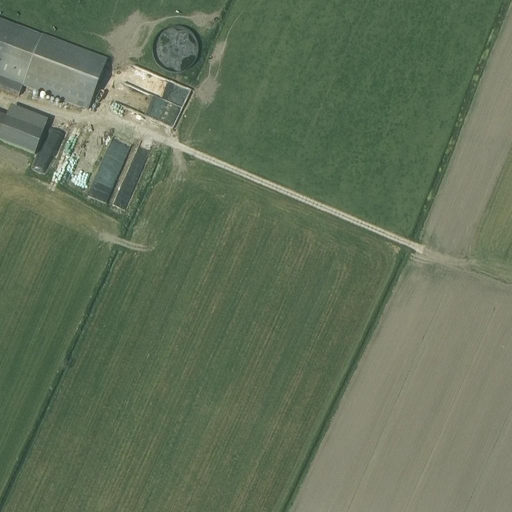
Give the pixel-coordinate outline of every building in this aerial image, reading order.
[(42,36),(42,37),(0,20),(0,90),(18,98),(22,88),(87,112),(107,61),(42,36)] [(198,53),(198,51),(198,49),(198,47),(197,45),(196,43),(196,41),(195,39),(193,37),(192,36),(191,34),(189,33),(188,32),(186,31),(184,30),(182,29),(180,29),(178,28),(176,28),(174,28),(172,28),(170,29),(168,29),(166,30),(164,31),(163,32),(161,33),(159,34),(158,36),(157,38),(156,39),(155,41),(154,43),(153,45),(153,46),(152,48),(152,50),(152,52),(152,54),(153,56),(153,58),(154,60),(155,62),(156,63),(157,65),(158,67),(159,68),(161,69),(163,71),(164,72),(166,72),(168,73),(170,74),(172,74),(174,74),(176,74),(178,74),(180,74),(182,73),(184,73),(185,72),(187,71),(189,70),(190,68),(192,67),(193,65),(194,64),(195,62),(196,60),(197,58),(198,57),(198,55),(198,53)] [(145,129),(149,119),(116,103),(111,113),(145,129)] [(0,133),(0,143),(34,156),(47,123),(9,109),(5,120),(0,133)] [(87,137),(72,183),(86,188),(101,142),(87,137)] [(123,167),(130,146),(115,140),(108,162),(123,167)]
